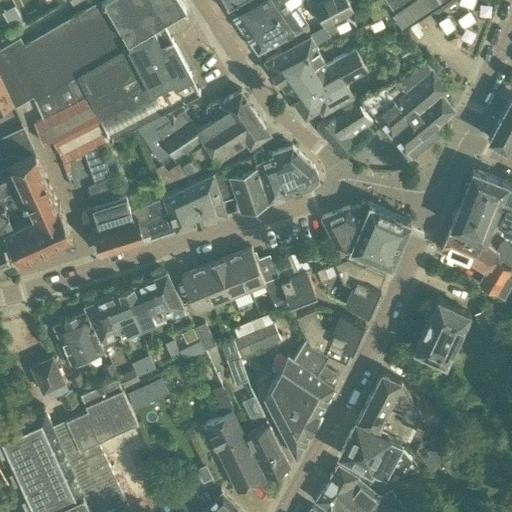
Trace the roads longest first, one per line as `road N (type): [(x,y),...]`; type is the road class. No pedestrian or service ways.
road 1 (residential): [(280,511),(449,176)]
road 2 (residential): [(344,170),(316,201),(0,297)]
road 3 (residential): [(207,0),(273,107),(344,170)]
road 4 (residential): [(465,140),(511,23)]
